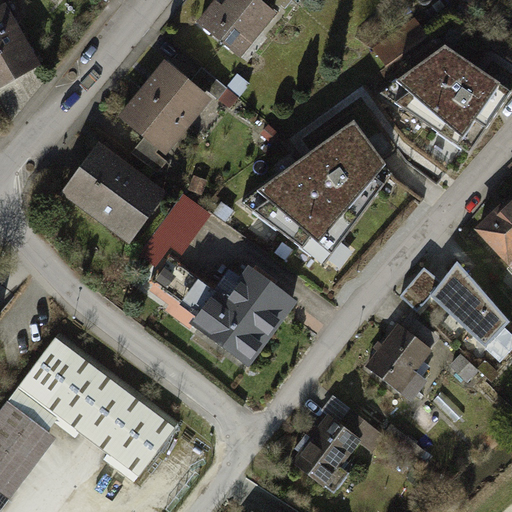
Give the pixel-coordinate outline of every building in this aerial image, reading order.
[(257,27),(261,31),(276,13),(259,0),(233,0),(226,10),(219,3),(201,25),(236,53),(257,27)] [(295,0),(278,0),(278,1),(288,9),(295,0)] [(7,7),(0,11),(0,84),(39,62),(7,7)] [(373,45),(388,68),(433,39),(418,16),(373,45)] [(501,86),(444,47),(398,81),(466,138),(501,86)] [(171,63),(148,91),(191,126),(213,98),(171,63)] [(207,71),(197,82),(219,101),(229,90),(207,71)] [(148,91),(125,118),(166,152),(191,126),(148,91)] [(260,192),(323,245),(385,168),(358,123),(260,192)] [(169,161),(146,144),(138,155),(161,172),(169,161)] [(163,200),(101,152),(70,192),(132,239),(163,200)] [(209,216),(185,198),(167,223),(192,240),(209,216)] [(511,201),(481,231),(511,263),(511,201)] [(170,258),(152,281),(202,318),(220,294),(170,258)] [(511,322),(459,263),(443,283),(431,297),(488,348),(511,322)] [(425,268),(401,296),(419,312),(431,297),(443,283),(425,268)] [(248,364),(294,302),(255,272),(231,303),(220,294),(202,318),(197,325),(248,364)] [(412,318),(403,330),(424,346),(433,334),(412,318)] [(400,328),(370,369),(401,392),(431,351),(424,346),(403,330),(400,328)] [(62,333),(16,393),(139,480),(182,424),(62,333)] [(464,357),(454,368),(468,381),(479,371),(464,357)] [(10,401),(0,415),(0,511),(55,441),(10,401)] [(378,430),(354,411),(342,427),(361,441),(366,445),(378,430)] [(332,419),(297,464),(336,494),(351,474),(341,467),(361,441),(342,427),(332,419)]
